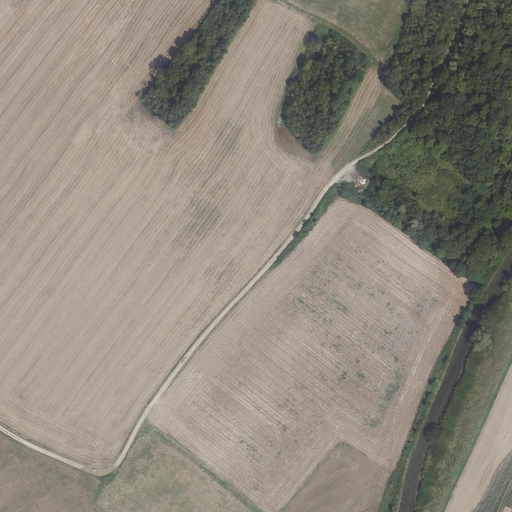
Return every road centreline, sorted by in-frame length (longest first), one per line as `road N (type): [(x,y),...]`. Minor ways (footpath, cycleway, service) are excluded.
road 1 (track): [(0,429),(97,477),(112,468),(192,349),(330,185),(412,118),(469,0)]
road 2 (track): [(278,0),(352,42),(387,87),(421,103)]
